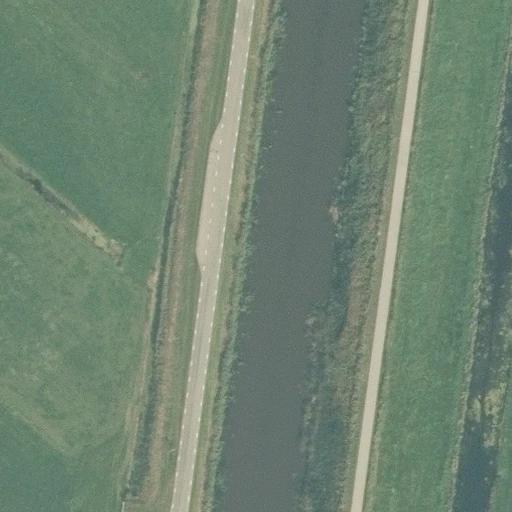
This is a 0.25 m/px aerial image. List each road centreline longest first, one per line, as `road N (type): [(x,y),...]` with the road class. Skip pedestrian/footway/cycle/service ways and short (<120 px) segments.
road 1 (unclassified): [(178,511),(247,0)]
road 2 (unclassified): [(351,511),(419,0)]
